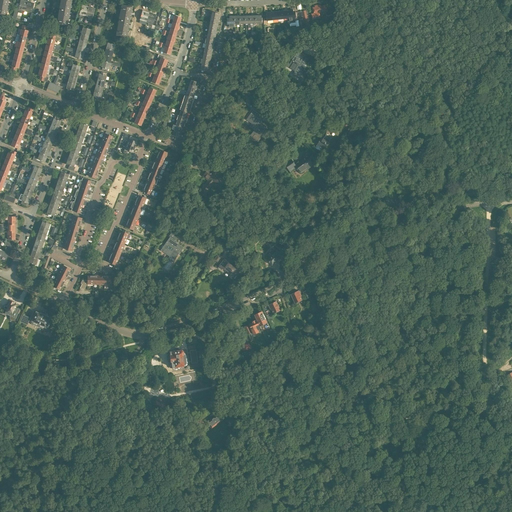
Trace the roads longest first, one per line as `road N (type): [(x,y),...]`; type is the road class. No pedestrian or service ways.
road 1 (unclassified): [(371,0),(333,73),(148,334)]
road 2 (unclassified): [(311,253),(423,215),(511,201)]
road 3 (track): [(511,427),(485,367),(488,235)]
road 4 (unclassified): [(148,334),(265,298),(311,253)]
road 5 (unclassified): [(311,253),(262,291),(148,334)]
road 6 (residential): [(79,264),(88,215),(111,162),(136,160)]
road 7 (residential): [(136,160),(99,259),(79,264)]
